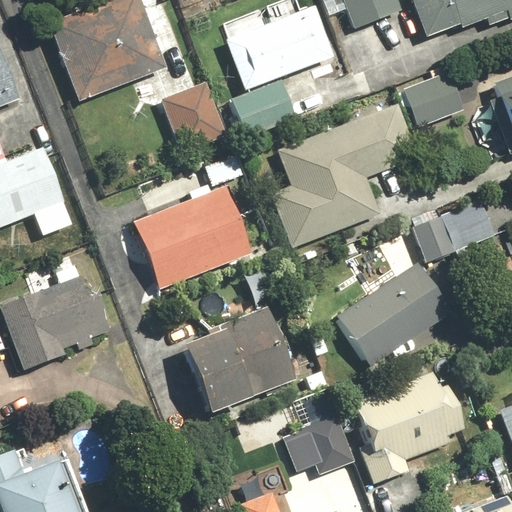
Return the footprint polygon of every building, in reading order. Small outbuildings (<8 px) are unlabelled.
[(129,0),(104,0),(35,26),(66,106),(157,71),(129,0)] [(313,0),(322,19),(338,13),(346,32),(395,12),(389,0),(313,0)] [(511,0),(399,0),(415,38),(447,26),(449,32),(476,21),(479,29),(511,16),(511,0)] [(218,29),(222,39),(215,42),(235,93),(322,58),(301,7),(257,25),(253,15),(218,29)] [(0,226),(57,203),(35,147),(0,160),(0,105),(11,101),(0,72),(0,226)] [(394,89),(409,130),(455,112),(440,72),(394,89)] [(511,156),(511,75),(478,88),(506,159),(511,156)] [(237,142),(289,120),(273,81),(220,102),(237,142)] [(217,135),(196,84),(150,103),(171,154),(217,135)] [(270,152),(283,185),(260,194),(282,250),(371,215),(357,180),(408,160),(387,106),(270,152)] [(237,175),(227,154),(196,168),(206,189),(237,175)] [(123,225),(149,290),(240,254),(215,189),(123,225)] [(472,201),(402,229),(416,267),(487,239),(472,201)] [(361,370),(442,313),(407,263),(325,320),(361,370)] [(0,349),(3,348),(13,374),(57,358),(54,350),(66,345),(69,353),(86,347),(83,339),(107,329),(93,292),(80,297),(73,277),(68,265),(47,273),(51,285),(0,304),(0,349)] [(193,417),(283,379),(254,310),(164,349),(193,417)] [(439,435),(450,432),(435,387),(423,391),(418,374),(335,403),(363,487),(402,474),(398,460),(443,445),(439,435)] [(511,389),(503,393),(507,403),(488,411),(511,472),(511,389)] [(275,437),(290,475),(306,469),(310,478),(348,464),(330,416),(275,437)] [(0,511),(83,511),(52,431),(6,449),(0,451),(0,511)] [(502,511),(495,495),(454,511),(502,511)] [(326,511),(326,510),(321,511),(265,511),(260,496),(227,508),(228,511),(326,511)]
